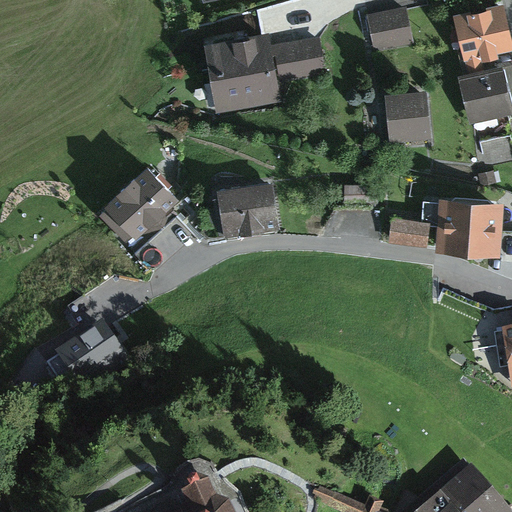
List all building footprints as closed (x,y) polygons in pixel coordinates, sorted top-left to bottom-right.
[(511,47),(502,5),(453,16),(466,75),(484,71),(482,64),(498,60),(497,55),(511,51),(511,47)] [(405,9),(366,16),(373,50),(411,43),(405,9)] [(270,23),(208,34),(221,108),(285,97),(282,78),(330,69),(323,33),(273,42),(270,23)] [(511,112),(503,69),(459,78),(468,124),(511,114),(511,112)] [(427,92),(384,96),(389,143),(431,139),(427,92)] [(480,174),(482,186),(497,183),(494,171),(480,174)] [(149,172),(105,213),(156,268),(194,233),(168,206),(175,200),(149,172)] [(274,184),(217,192),(224,239),(281,231),(274,184)] [(375,186),(345,186),(345,205),(375,205),(375,186)] [(440,199),(434,253),(498,260),(505,206),(440,199)] [(391,219),(388,243),(427,248),(430,224),(391,219)] [(102,317),(56,347),(78,381),(124,351),(102,317)] [(511,325),(501,327),(511,387),(511,386),(511,325)] [(511,511),(467,458),(402,511),(382,511),(380,511),(384,502),(369,495),(365,504),(320,485),(315,498),(346,511),(511,511)] [(188,497),(155,511),(235,511),(229,498),(218,494),(209,475),(183,487),(188,497)]
